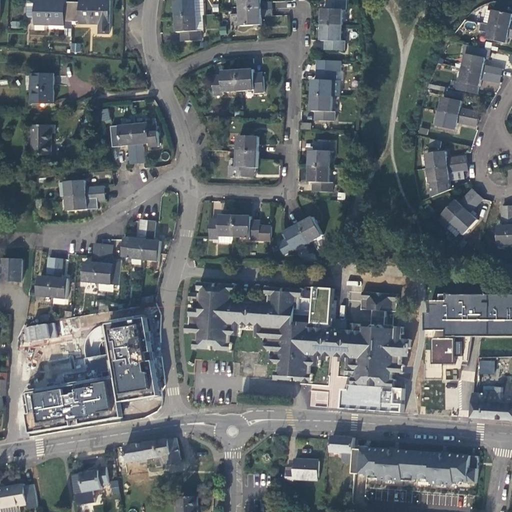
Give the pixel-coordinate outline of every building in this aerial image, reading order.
[(63,21),(71,21),(71,1),(64,1),(63,0),(33,0),(34,0),(28,0),(26,3),(26,14),(28,17),(33,17),(33,22),(63,23),(63,21)] [(78,0),(78,1),(71,1),(71,21),(78,21),(78,22),(99,22),(98,32),(108,32),(108,0),(78,0)] [(174,1),(175,16),(196,15),(194,0),(182,0),(174,1)] [(194,0),(196,15),(202,14),(203,14),(202,0),(194,0)] [(239,0),(240,10),(270,8),(269,1),(259,1),(258,0),(239,0)] [(322,9),(322,24),(341,24),(341,10),(344,10),(344,0),(329,0),(329,9),(322,9)] [(270,15),(270,8),(240,10),(241,26),(260,25),(260,15),(270,15)] [(486,9),(483,23),(490,24),(511,28),(511,21),(511,16),(511,13),(493,10),(493,11),(486,9)] [(196,30),(196,15),(175,16),(176,31),(184,30),(185,40),(200,39),(200,30),(196,30)] [(511,35),(511,28),(490,24),(483,23),(481,22),(480,31),(488,33),(487,39),(507,43),(508,35),(511,35)] [(340,41),(341,24),(322,24),(321,40),(328,40),(328,50),(343,50),(343,41),(340,41)] [(81,43),(71,43),(71,52),(81,52),(81,43)] [(484,64),(487,48),(479,47),(468,44),(463,68),(501,75),(503,68),(484,64)] [(339,71),(340,60),(320,59),(320,80),(312,79),(312,95),(331,96),(332,80),(335,80),(335,70),(339,71)] [(500,81),(501,75),(463,68),(460,81),(454,80),(453,88),(477,93),(479,85),(479,86),(481,78),(500,81)] [(223,91),(238,90),(237,70),(222,71),(222,78),(213,79),(213,94),(223,94),(223,91)] [(252,70),(237,70),(238,90),(253,90),(253,92),(263,91),(262,76),(252,77),(252,70)] [(31,74),(31,102),(53,103),(53,74),(31,74)] [(335,80),(332,80),(331,96),(339,96),(339,80),(335,80)] [(331,110),(331,96),(312,95),(311,109),(318,110),(318,120),(333,120),(334,110),(331,110)] [(442,96),(439,110),(477,119),(479,112),(460,108),(462,101),(442,96)] [(102,120),(109,120),(108,109),(101,110),(102,120)] [(476,126),(477,119),(439,110),(436,125),(456,129),(457,122),(476,126)] [(149,124),(134,125),(137,165),(144,164),(143,145),(150,144),(150,148),(159,147),(158,133),(157,133),(156,121),(148,122),(149,124)] [(53,125),(31,125),(31,155),(50,155),(50,135),(53,135),(53,125)] [(130,165),(137,165),(134,125),(120,126),(121,147),(129,146),(130,165)] [(238,135),(238,151),(258,151),(258,136),(238,135)] [(310,151),(309,166),(329,166),(329,151),(332,151),(333,142),(318,141),(317,151),(310,151)] [(257,167),(258,151),(238,151),(237,166),(230,166),(229,176),(247,177),(247,166),(250,167),(257,167)] [(426,154),(428,168),(466,162),(465,156),(447,159),(446,152),(426,154)] [(448,173),(467,170),(466,162),(428,168),(432,197),(450,189),(448,173)] [(328,182),(329,166),(309,166),(309,182),(316,182),(316,191),(331,192),(332,183),(328,182)] [(59,182),(60,197),(66,196),(105,193),(104,186),(85,188),(84,180),(59,182)] [(442,215),(451,223),(478,193),(473,189),(460,203),(457,199),(442,215)] [(105,200),(105,193),(66,196),(67,210),(86,208),(86,201),(105,200)] [(484,199),(478,193),(451,223),(462,233),(465,235),(479,220),(475,216),(471,213),(472,211),(484,199)] [(429,203),(425,207),(431,213),(435,209),(429,203)] [(498,245),(510,245),(509,206),(502,207),(503,222),(503,225),(497,226),(498,245)] [(451,223),(442,215),(437,220),(446,228),(447,227),(451,223)] [(218,242),(234,243),(234,235),(235,216),(220,216),(219,223),(209,222),(209,237),(219,238),(218,242)] [(249,239),(270,240),(271,226),(259,225),(260,224),(250,223),(250,217),(235,216),(234,235),(249,236),(249,239)] [(312,217),(299,224),(308,242),(322,234),(312,217)] [(128,258),(144,259),(147,221),(140,220),(138,239),(130,238),(124,237),(121,258),(128,258)] [(154,222),(147,221),(144,259),(158,261),(160,241),(153,240),(154,222)] [(462,233),(451,223),(447,227),(457,238),(462,233)] [(294,249),(308,242),(299,224),(285,231),(288,238),(294,249)] [(284,255),(294,249),(288,238),(278,243),(284,255)] [(82,282),(97,283),(101,244),(93,243),(91,263),(85,262),(82,282)] [(108,245),(101,244),(97,283),(111,285),(119,285),(121,261),(114,260),(110,260),(106,259),(108,245)] [(36,296),(51,297),(56,258),(48,258),(46,276),(39,276),(36,296)] [(62,259),(56,258),(51,297),(65,299),(67,279),(60,278),(62,259)] [(3,260),(2,280),(20,281),(21,261),(3,260)] [(347,299),(360,300),(361,282),(349,281),(347,299)] [(401,355),(404,355),(405,338),(401,338),(401,334),(403,334),(404,325),(397,325),(397,326),(394,326),(392,323),(385,323),(386,310),(393,310),(397,306),(398,296),(394,292),(367,291),(362,294),(362,305),(365,308),(373,309),(371,326),(360,325),(360,323),(353,323),(353,330),(355,330),(355,335),(350,332),(344,331),(343,329),(342,327),(340,326),(337,325),(334,326),(332,328),(330,331),(322,330),(318,332),(318,327),(321,327),(321,320),(314,320),(314,322),(305,322),(301,325),(296,324),(292,321),(293,308),(299,308),(300,297),(297,292),(273,291),(270,294),(270,299),(266,299),(264,300),(263,301),(263,303),(256,302),(255,301),(254,299),(252,298),(249,298),(247,300),(246,301),(238,301),(238,299),(236,297),(233,297),(233,292),(231,290),(228,288),(206,286),(202,290),(200,310),(200,317),(191,316),(190,326),(195,331),(195,334),(199,334),(198,342),(201,346),(224,347),(228,344),(229,335),(233,336),(234,334),(239,326),(242,327),(242,322),(257,323),(257,328),(259,328),(263,333),(263,335),(266,336),(266,342),(270,347),(270,349),(273,349),(272,355),(276,359),(276,363),(280,363),(280,372),(283,376),(307,377),(310,374),(310,366),(313,366),(314,364),(317,362),(320,362),(321,358),(328,359),(332,350),(338,350),(340,356),(340,360),(348,360),(347,364),(350,365),(354,367),(354,369),(357,369),(356,378),(360,381),(366,382),(385,383),(388,383),(392,380),(392,371),(395,371),(396,369),(401,363),(401,355)] [(449,301),(433,301),(433,314),(428,314),(428,331),(448,331),(448,337),(511,337),(511,295),(449,295),(449,301)] [(149,317),(109,324),(116,355),(92,359),(93,371),(70,376),(71,381),(53,384),(54,391),(36,393),(39,414),(35,414),(38,433),(127,418),(123,400),(161,392),(149,317)] [(55,321),(23,328),(26,343),(58,337),(55,321)] [(478,373),(494,374),(495,360),(479,359),(478,373)] [(0,373),(0,396),(2,396),(8,395),(8,374),(0,373)] [(350,390),(344,390),(343,409),(404,413),(406,389),(384,387),(385,383),(366,382),(366,386),(350,385),(350,390)] [(447,383),(445,391),(453,392),(454,384),(447,383)] [(511,420),(511,383),(510,383),(504,383),(503,388),(484,387),(483,392),(483,394),(473,393),(471,418),(511,420)] [(342,459),(353,460),(354,447),(354,437),(354,436),(332,434),(330,450),(343,451),(342,459)] [(148,458),(160,456),(177,449),(176,441),(175,436),(142,441),(145,461),(148,461),(148,458)] [(138,462),(145,461),(142,441),(125,445),(127,460),(137,459),(138,462)] [(369,448),(354,447),(353,460),(352,472),(380,474),(380,478),(403,479),(403,476),(432,478),(432,481),(454,483),(455,480),(476,481),(478,455),(448,453),(449,451),(441,451),(441,452),(398,449),(398,447),(390,446),(390,448),(369,446),(369,448)] [(179,458),(177,449),(160,456),(161,464),(179,458)] [(318,478),(319,459),(294,458),(293,469),(285,468),(285,482),(293,483),(293,477),(318,478)] [(109,483),(106,465),(98,466),(98,469),(81,472),(84,490),(102,487),(102,484),(109,483)] [(110,481),(112,498),(120,497),(117,480),(110,481)] [(26,507),(37,505),(33,482),(23,484),(22,482),(0,485),(0,509),(1,510),(0,505),(25,501),(26,507)] [(197,511),(198,494),(178,495),(178,511),(197,511)]
